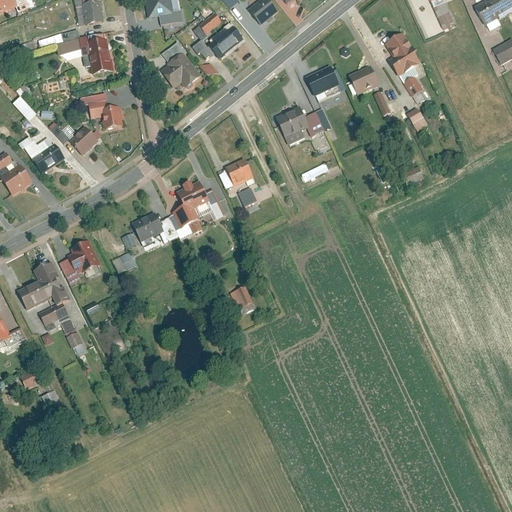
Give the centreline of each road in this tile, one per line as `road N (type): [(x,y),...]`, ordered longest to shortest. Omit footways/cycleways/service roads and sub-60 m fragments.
road 1 (residential): [(165,149),(351,0)]
road 2 (residential): [(0,252),(82,211),(165,149)]
road 3 (residential): [(165,149),(150,118),(127,0)]
